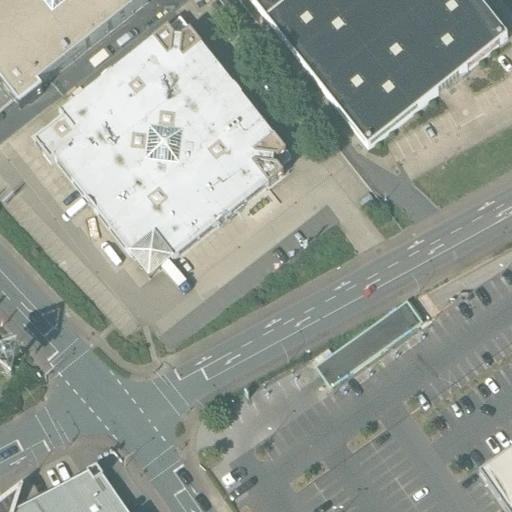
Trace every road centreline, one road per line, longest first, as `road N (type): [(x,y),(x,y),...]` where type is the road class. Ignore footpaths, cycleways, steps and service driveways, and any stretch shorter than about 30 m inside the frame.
road 1 (unclassified): [(511,213),(188,389),(123,410)]
road 2 (unclassified): [(0,273),(123,410)]
road 3 (unclassified): [(123,410),(53,430),(0,459)]
road 4 (unclassified): [(123,410),(199,511)]
